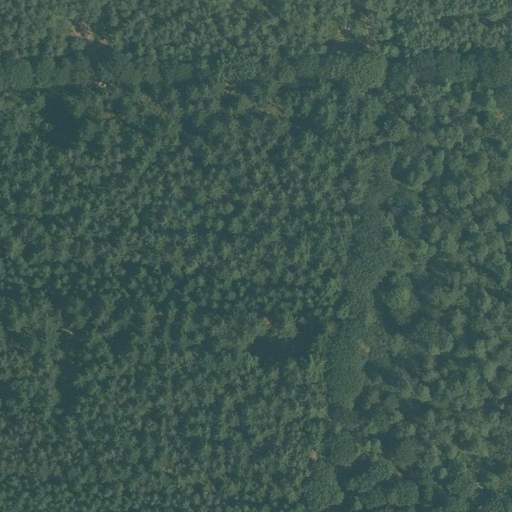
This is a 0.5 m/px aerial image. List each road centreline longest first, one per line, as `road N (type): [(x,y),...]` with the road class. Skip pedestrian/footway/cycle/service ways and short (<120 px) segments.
road 1 (track): [(0,83),(511,80)]
road 2 (track): [(312,511),(396,82)]
